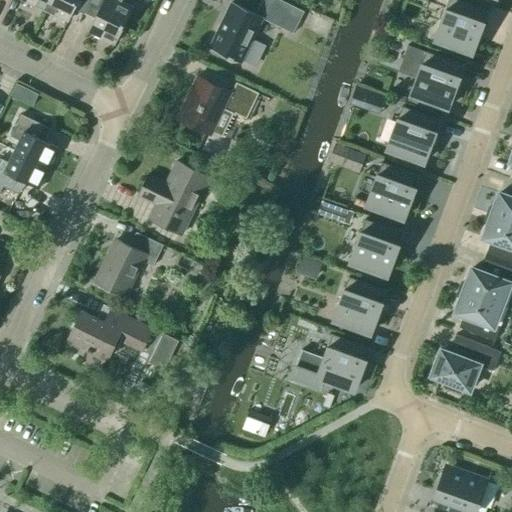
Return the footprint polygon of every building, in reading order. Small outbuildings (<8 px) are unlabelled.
[(21,0),(44,11),(49,0),(21,0)] [(77,1),(88,6),(90,0),(49,0),(44,11),(67,22),(77,1)] [(90,0),(88,6),(98,11),(88,32),(114,45),(133,9),(121,3),(122,0),(90,0)] [(278,0),(262,0),(256,15),(231,3),(210,47),(241,62),(262,19),(292,33),(303,12),(278,0)] [(487,10),(458,0),(448,0),(435,38),(473,52),(488,10),(487,10)] [(463,65),(426,51),(411,93),(449,107),(464,65),(463,65)] [(273,100),(258,94),(236,83),(230,96),(195,79),(177,116),(210,132),(221,108),(246,120),(255,100),(269,107),(273,100)] [(356,94),(354,106),(381,112),(384,100),(356,94)] [(439,119),(402,106),(387,147),(425,161),(440,120),(439,119)] [(14,151),(48,168),(58,148),(38,138),(44,126),(21,115),(10,136),(19,140),(14,151)] [(39,188),(48,168),(14,151),(8,163),(0,158),(0,192),(3,187),(12,191),(18,179),(39,188)] [(182,235),(210,177),(177,161),(167,183),(149,174),(138,196),(156,205),(149,219),(182,235)] [(419,175),(418,175),(382,162),(366,203),(404,217),(420,176),(419,175)] [(490,207),(487,214),(511,223),(511,184),(507,196),(500,193),(494,209),(490,207)] [(337,221),(349,225),(354,212),(342,208),(337,221)] [(511,223),(487,214),(485,220),(489,222),(483,238),(491,241),(487,252),(511,261),(511,223)] [(402,232),(402,233),(365,219),(350,261),(388,274),(403,233),(402,232)] [(153,267),(163,246),(136,233),(130,246),(117,240),(96,283),(125,297),(142,261),(153,267)] [(211,257),(230,267),(239,252),(220,241),(211,257)] [(321,264),(301,257),(296,271),(316,278),(321,264)] [(462,282),(459,289),(501,305),(509,283),(511,284),(511,270),(484,260),(480,271),(472,268),(466,284),(462,282)] [(385,290),(348,277),(333,318),(371,332),(386,290),(385,290)] [(501,305),(459,289),(457,295),(461,297),(455,313),(463,316),(459,327),(494,340),(499,328),(493,326),(501,305)] [(153,330),(140,324),(111,310),(105,323),(82,312),(68,339),(87,348),(86,351),(88,353),(83,364),(100,372),(107,358),(108,358),(117,340),(130,346),(142,352),(153,330)] [(369,347),(332,334),(323,358),(302,351),(296,366),(294,365),(289,380),(320,392),(325,378),(355,389),(370,347),(369,347)] [(177,342),(162,335),(148,363),(163,371),(177,342)] [(469,390),(479,365),(493,371),(500,352),(456,335),(449,352),(441,350),(431,376),(446,382),(444,386),(460,392),(461,388),(469,390)] [(147,400),(153,388),(140,382),(134,393),(147,400)] [(241,429),(264,438),(269,425),(246,416),(241,429)] [(445,478),(441,477),(434,496),(459,505),(456,511),(479,511),(476,511),(483,492),(479,490),(482,481),(449,469),(445,478)]
